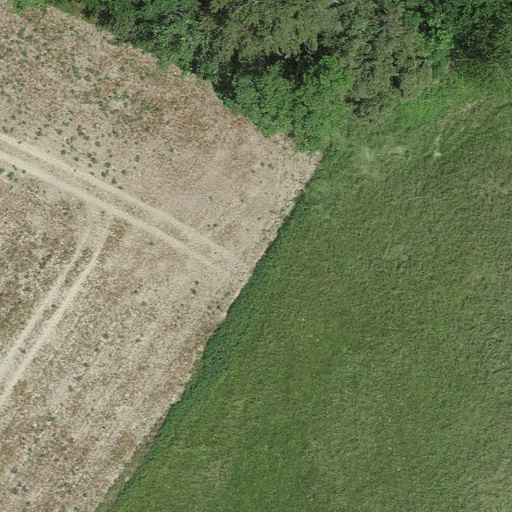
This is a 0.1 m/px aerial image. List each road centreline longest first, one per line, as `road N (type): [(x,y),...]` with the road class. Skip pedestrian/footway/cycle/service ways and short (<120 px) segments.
road 1 (track): [(257,511),(511,172)]
road 2 (track): [(140,0),(260,64),(396,96),(511,111)]
